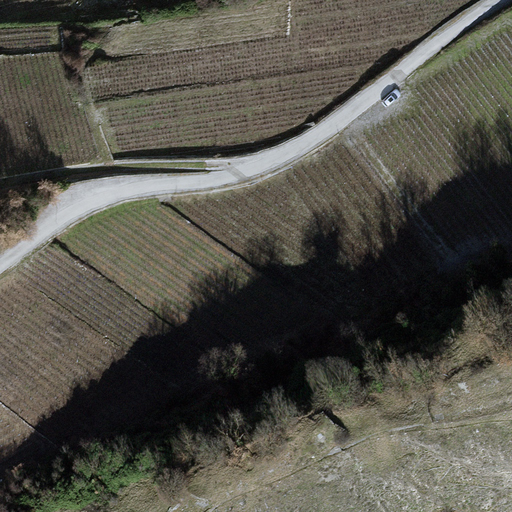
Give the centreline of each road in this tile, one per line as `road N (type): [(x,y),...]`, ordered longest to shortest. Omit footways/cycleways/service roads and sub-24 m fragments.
road 1 (unclassified): [(0,266),(82,207),(285,157),(510,0)]
road 2 (track): [(285,157),(106,166),(0,182)]
